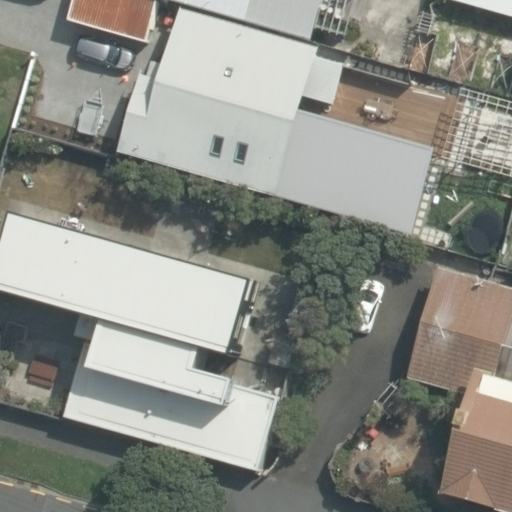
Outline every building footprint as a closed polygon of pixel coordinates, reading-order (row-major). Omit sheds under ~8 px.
[(147,37),(157,0),(72,0),(69,14),(147,37)] [(316,35),(192,0),(185,0),(169,58),(155,54),(151,68),(145,66),(121,147),(281,192),(291,156),(309,161),(317,132),(303,128),(313,93),(336,100),(348,59),(321,52),(325,38),(316,35)] [(325,0),(192,0),(316,35),(325,0)] [(511,0),(469,0),(511,11),(511,0)] [(260,275),(20,207),(0,275),(0,283),(73,305),(66,329),(80,333),(58,409),(252,464),(273,389),(238,379),(239,374),(202,363),(208,342),(238,350),(260,275)] [(486,276),(435,262),(403,373),(473,392),(446,489),(511,508),(511,264),(491,259),(486,276)]
